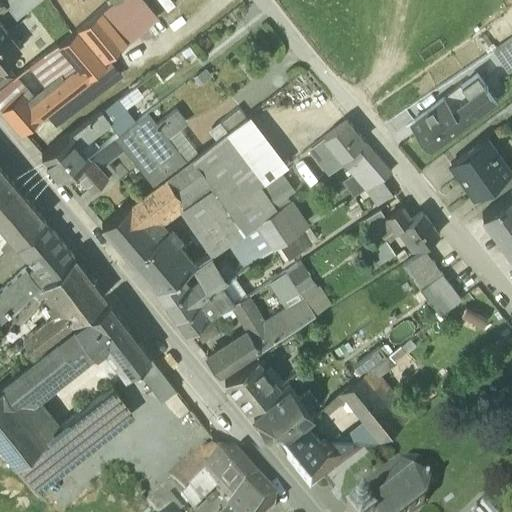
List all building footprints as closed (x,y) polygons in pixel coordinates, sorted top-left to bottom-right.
[(6,0),(20,17),(42,0),(6,0)] [(111,0),(108,2),(77,28),(103,59),(125,41),(126,42),(142,28),(119,0),(111,0)] [(157,15),(144,0),(119,0),(142,28),(157,15)] [(0,25),(0,65),(3,63),(6,67),(15,60),(11,56),(19,50),(0,25)] [(103,59),(77,28),(58,43),(78,68),(87,78),(106,63),(103,59)] [(511,38),(494,50),(508,72),(511,69),(511,38)] [(3,63),(0,65),(0,87),(14,77),(6,67),(3,63)] [(106,63),(87,78),(78,68),(70,74),(80,86),(79,86),(88,99),(117,76),(106,63)] [(154,68),(116,97),(125,107),(162,79),(154,68)] [(477,73),(456,89),(464,99),(451,108),(463,124),(497,100),(477,73)] [(32,104),(21,93),(2,111),(21,133),(68,95),(79,86),(80,86),(70,74),(32,104)] [(125,107),(116,97),(101,109),(109,120),(109,121),(110,123),(127,110),(125,107)] [(444,98),(410,123),(429,149),(463,124),(451,108),(444,98)] [(238,106),(219,120),(226,130),(245,115),(238,106)] [(156,123),(147,111),(135,120),(118,133),(116,135),(126,147),(125,148),(155,184),(166,176),(185,161),(165,135),(184,121),(175,108),(156,123)] [(101,109),(78,126),(87,137),(99,128),(109,121),(109,120),(101,109)] [(127,110),(110,123),(111,123),(118,133),(135,120),(127,110)] [(226,130),(264,180),(287,163),(248,111),(245,115),(226,130)] [(372,150),(347,119),(324,137),(344,163),(350,170),(361,161),(360,160),(372,150)] [(204,147),(184,121),(165,135),(185,161),(193,155),(204,147)] [(118,133),(111,123),(101,131),(109,140),(116,135),(118,133)] [(87,137),(78,126),(69,134),(77,144),(87,137)] [(101,131),(99,128),(87,137),(77,144),(87,157),(72,168),(91,191),(107,177),(99,167),(125,148),(126,147),(116,135),(109,140),(101,131)] [(264,180),(226,130),(204,147),(193,155),(227,206),(229,204),(259,184),(264,180)] [(69,134),(41,155),(47,163),(60,177),(72,168),(87,157),(77,144),(69,134)] [(324,137),(310,146),(329,173),(344,163),(324,137)] [(486,139),(450,164),(473,197),(494,183),(509,171),(486,139)] [(391,171),(372,150),(360,160),(361,161),(377,180),(381,178),(391,171)] [(227,206),(193,155),(185,161),(166,176),(180,197),(179,198),(198,226),(213,216),(227,206)] [(511,168),(509,171),(494,183),(501,192),(511,184),(511,168)] [(43,221),(0,170),(0,226),(15,244),(16,245),(43,221)] [(155,184),(128,204),(144,224),(179,198),(180,197),(166,176),(155,184)] [(393,194),(381,178),(377,180),(369,185),(365,188),(368,193),(376,204),(393,194)] [(365,188),(360,191),(364,197),(368,193),(365,188)] [(511,194),(511,192),(482,214),(503,243),(511,236),(511,194)] [(230,240),(228,242),(244,267),(307,225),(290,200),(247,229),(230,240)] [(128,204),(101,225),(118,245),(144,224),(128,204)] [(247,229),(229,204),(227,206),(213,216),(230,240),(247,229)] [(411,219),(402,205),(385,216),(394,230),(397,228),(411,219)] [(379,241),(393,230),(394,230),(385,216),(379,208),(367,216),(379,241)] [(411,219),(397,228),(400,232),(413,250),(438,234),(421,212),(411,219)] [(230,240),(213,216),(198,226),(215,250),(228,242),(230,240)] [(43,221),(16,245),(34,267),(28,272),(25,269),(0,290),(0,321),(43,284),(47,281),(73,258),(43,221)] [(166,230),(155,238),(144,224),(118,245),(156,290),(182,273),(192,266),(194,265),(166,230)] [(407,254),(394,236),(387,241),(399,259),(407,254)] [(511,236),(503,243),(511,255),(511,236)] [(425,250),(404,263),(423,288),(443,274),(425,250)] [(194,265),(192,266),(200,278),(190,285),(182,273),(156,290),(175,318),(222,284),(222,283),(225,280),(216,268),(216,267),(209,255),(194,265)] [(104,298),(73,258),(47,281),(43,284),(56,300),(48,307),(54,315),(37,329),(47,341),(104,298)] [(236,272),(227,260),(216,267),(216,268),(225,280),(236,272)] [(299,291),(314,281),(301,260),(286,270),(298,289),(299,291)] [(289,294),(298,289),(286,270),(278,276),(289,294)] [(443,274),(423,288),(441,313),(461,298),(443,274)] [(304,298),(315,314),(331,303),(319,284),(317,285),(314,281),(299,291),(304,298)] [(222,284),(175,318),(185,331),(218,309),(234,302),(222,284)] [(315,314),(304,298),(296,304),(306,320),(315,314)] [(284,309),(295,327),(306,320),(296,304),(294,302),(284,309)] [(150,358),(108,304),(75,328),(96,356),(105,352),(124,378),(131,373),(150,358)] [(459,325),(481,332),(487,313),(465,306),(459,325)] [(284,309),(283,307),(276,312),(276,314),(288,331),(295,327),(284,309)] [(276,314),(206,359),(219,375),(288,331),(276,314)] [(35,402),(42,398),(96,356),(75,328),(0,384),(13,398),(35,402)] [(37,329),(23,340),(34,352),(47,341),(37,329)] [(399,345),(388,354),(394,362),(405,353),(399,345)] [(371,366),(386,355),(380,347),(350,371),(356,379),(362,373),(371,366)] [(411,416),(379,374),(394,362),(388,354),(386,355),(371,366),(362,373),(379,395),(387,404),(401,423),(411,416)] [(302,356),(291,363),(297,373),(308,366),(302,356)] [(175,390),(150,358),(131,373),(135,379),(142,375),(161,402),(175,390)] [(257,358),(224,380),(247,410),(279,386),(257,358)] [(379,395),(362,373),(356,379),(342,390),(347,395),(358,410),(379,395)] [(0,384),(0,383),(0,446),(14,465),(58,421),(51,411),(42,398),(35,402),(13,398),(0,384)] [(113,383),(58,421),(14,465),(36,492),(138,413),(113,383)] [(298,397),(290,388),(253,417),(275,445),(298,426),(312,414),(298,397)] [(298,397),(312,414),(322,406),(323,405),(310,388),(298,397)] [(323,405),(322,406),(327,412),(347,395),(342,390),(323,405)] [(379,395),(358,410),(367,422),(387,404),(379,395)] [(387,404),(367,422),(380,438),(401,423),(387,404)] [(380,438),(367,422),(353,432),(367,449),(380,438)] [(326,452),(306,426),(277,448),(311,490),(339,469),(326,452)] [(339,469),(367,449),(353,432),(326,452),(339,469)] [(214,439),(171,481),(172,483),(186,497),(188,495),(229,456),(214,439)] [(229,456),(188,495),(195,501),(199,506),(215,491),(233,511),(257,488),(229,456)] [(397,475),(350,511),(420,511),(425,509),(429,490),(437,483),(437,477),(431,470),(425,469),(417,475),(397,475)] [(172,483),(147,507),(152,511),(170,511),(171,511),(181,502),(186,497),(172,483)] [(271,511),(276,508),(257,488),(233,511),(232,511),(271,511)] [(195,501),(188,495),(186,497),(181,502),(187,509),(195,501)] [(492,511),(483,501),(475,508),(478,511),(492,511)]
